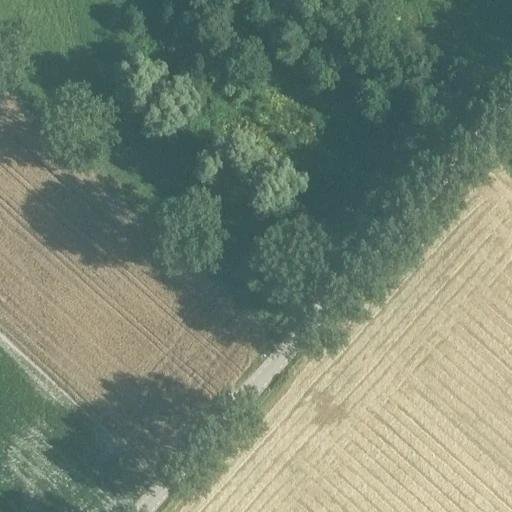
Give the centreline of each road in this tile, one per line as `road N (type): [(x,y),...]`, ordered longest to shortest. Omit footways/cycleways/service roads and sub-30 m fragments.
road 1 (unclassified): [(142,511),(511,100)]
road 2 (track): [(68,0),(73,42),(118,138),(183,197),(338,293)]
